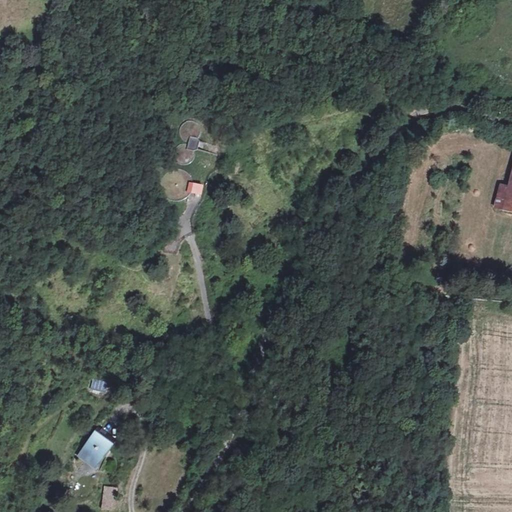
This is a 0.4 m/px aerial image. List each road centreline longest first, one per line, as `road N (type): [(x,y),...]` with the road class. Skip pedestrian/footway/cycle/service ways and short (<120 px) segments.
road 1 (unclassified): [(189,511),(242,424),(279,306),(388,149),(414,118),(436,107),(511,120)]
road 2 (unknown): [(141,447),(174,383),(219,352)]
